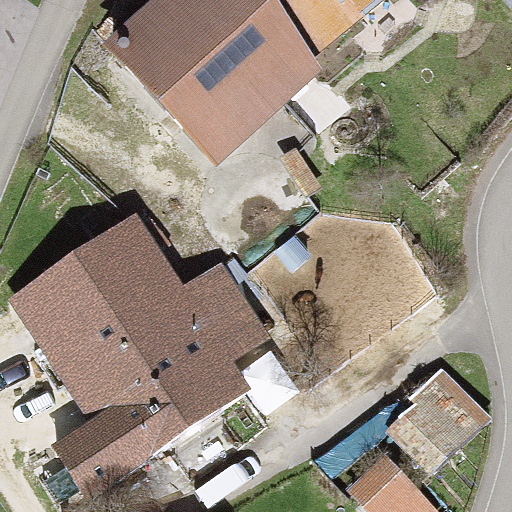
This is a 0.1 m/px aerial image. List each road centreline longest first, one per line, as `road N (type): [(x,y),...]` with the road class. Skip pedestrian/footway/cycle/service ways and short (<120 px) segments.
road 1 (unknown): [(504,262),(321,414),(216,489)]
road 2 (residential): [(67,0),(0,183)]
